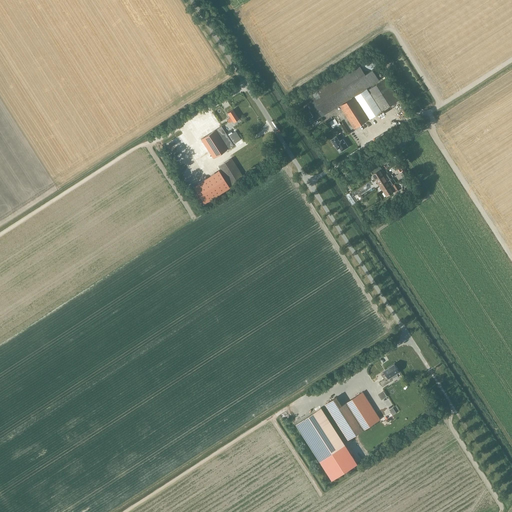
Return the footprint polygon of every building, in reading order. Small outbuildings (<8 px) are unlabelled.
[(367,71),(368,71),(369,71),(371,71),(371,70),(372,70),(373,70),(373,69),(374,68),(374,67),(375,66),(375,65),(375,64),(375,63),(375,62),(374,62),(374,61),(374,60),(373,60),(373,59),(372,59),(371,58),(370,58),(369,57),(368,57),(367,57),(366,57),(365,58),(364,58),(363,59),(362,59),(362,60),(362,61),(361,61),(361,62),(361,63),(361,64),(361,65),(361,66),(361,67),(361,68),(362,68),(362,69),(363,70),(364,70),(365,71),(366,71),(367,71)] [(358,62),(297,101),(311,123),(350,98),(351,99),(340,106),(354,129),(369,119),(359,104),(360,104),(370,119),(382,112),(381,111),(399,100),(385,79),(368,90),(367,89),(355,96),(358,101),(358,102),(355,97),(352,98),(351,98),(379,80),(373,70),(365,74),(358,62)] [(234,122),(239,119),(232,110),(227,113),(231,118),(227,120),(229,123),(232,121),(234,122)] [(212,120),(211,120),(208,116),(204,119),(208,125),(213,121),(212,120)] [(333,119),(325,125),(328,129),(330,127),(332,130),(338,126),(333,119)] [(216,130),(228,148),(228,149),(233,145),(221,126),(216,130)] [(213,158),(228,148),(216,130),(201,139),(213,158)] [(336,136),(331,139),(337,149),(339,148),(342,151),(348,147),(343,139),(339,141),(336,136)] [(232,188),(245,180),(231,158),(218,166),(232,188)] [(400,172),(403,170),(402,167),(399,162),(395,164),(398,169),(400,172)] [(383,175),(381,172),(383,171),(381,168),(372,174),(376,180),(383,175)] [(218,170),(193,186),(204,203),(229,187),(218,170)] [(386,181),(385,178),(387,177),(385,174),(383,175),(376,180),(379,185),(386,181)] [(383,191),(393,184),(390,178),(386,181),(379,185),(383,191)] [(386,196),(393,192),(398,189),(395,183),(394,184),(393,184),(383,191),(386,196)] [(384,379),(380,382),(382,387),(393,380),(390,377),(399,371),(395,364),(383,371),(384,372),(381,374),(384,379)] [(353,369),(351,377),(359,378),(360,370),(353,369)] [(387,408),(373,386),(361,394),(360,394),(342,406),(337,397),(326,405),(348,439),(375,422),(372,418),(375,416),(387,408)] [(321,407),(297,423),(321,460),(345,445),(321,407)]
